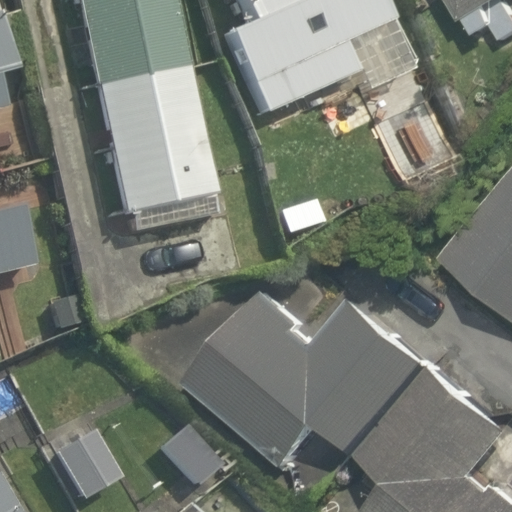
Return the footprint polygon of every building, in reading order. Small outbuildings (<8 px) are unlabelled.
[(168,0),(65,0),(117,236),(216,214),(168,0)] [(221,30),(260,118),(358,75),(341,38),(393,16),(386,0),(234,0),(243,20),(221,30)] [(496,5),(505,0),(456,0),(478,40),(507,25),(496,5)] [(0,203),(0,118),(18,114),(0,37),(0,281),(35,274),(18,199),(0,203)] [(318,139),(265,162),(294,228),(347,205),(318,139)] [(511,174),(447,253),(511,307),(511,174)] [(378,511),(511,511),(511,505),(478,475),(511,436),(511,420),(351,276),(306,326),(271,294),(188,387),(286,476),(325,432),(394,495),(378,511)] [(218,463),(181,417),(146,446),(183,491),(218,463)] [(125,476),(92,421),(38,453),(71,508),(125,476)] [(0,511),(19,511),(0,476),(0,511)] [(200,511),(190,500),(175,511),(200,511)]
